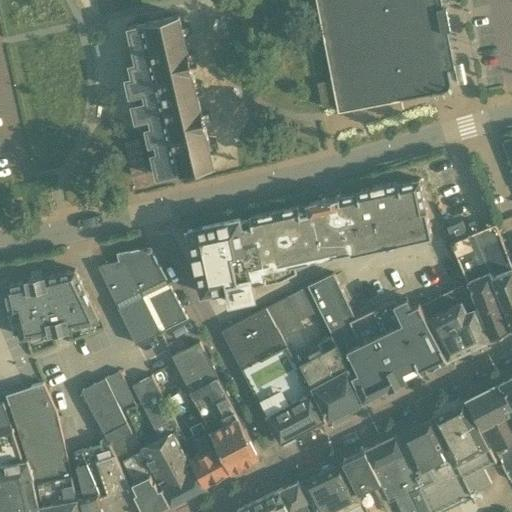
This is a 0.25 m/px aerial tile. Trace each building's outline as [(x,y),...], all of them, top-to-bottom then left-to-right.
[(317,0),(340,112),(444,91),(448,89),(450,87),(451,85),(452,83),(452,81),(450,70),(455,69),(441,0),(317,0)] [(179,14),(129,26),(140,74),(126,77),(130,94),(144,91),(146,100),(132,104),(136,119),(150,115),(152,125),(146,127),(150,142),(156,141),(158,151),(152,152),(158,176),(214,163),(179,14)] [(332,80),(319,83),(324,107),(337,104),(332,80)] [(253,225),(241,227),(239,218),(190,229),(203,291),(229,286),(232,298),(254,294),(249,266),(311,251),(310,249),(336,243),(338,251),(351,249),(351,251),(431,233),(426,208),(420,210),(414,183),(340,199),(339,195),(310,202),(312,212),(301,214),(299,210),(252,220),(253,225)] [(473,232),(469,234),(463,220),(447,227),(453,240),(452,241),(471,289),(493,280),(511,272),(511,262),(509,254),(496,223),(479,230),(475,220),(469,223),(473,232)] [(117,252),(118,260),(98,265),(125,322),(135,343),(161,331),(188,317),(150,244),(117,252)] [(3,285),(9,313),(15,312),(21,338),(24,337),(53,330),(61,329),(68,327),(101,320),(75,267),(46,273),(46,272),(25,276),(26,278),(3,283),(3,285)] [(511,272),(493,280),(511,326),(511,272)] [(287,295),(265,306),(243,318),(301,430),(325,418),(283,337),(304,327),(301,321),(321,309),(326,321),(349,309),(332,274),(306,287),(287,296),(287,295)] [(511,326),(493,280),(471,289),(491,336),(511,327),(511,326)] [(429,318),(448,358),(488,339),(467,297),(461,285),(419,306),(429,318)] [(429,318),(419,306),(418,303),(410,307),(406,299),(395,304),(393,300),(385,304),(398,332),(429,318)] [(385,304),(361,316),(373,343),(398,332),(385,304)] [(354,320),(349,309),(326,321),(333,335),(331,336),(344,357),(373,343),(361,316),(354,320)] [(301,430),(243,318),(221,329),(280,442),(301,430)] [(398,332),(373,343),(344,357),(353,372),(365,399),(366,399),(366,398),(386,388),(386,389),(408,378),(407,378),(422,370),(422,371),(448,358),(429,318),(398,332)] [(331,336),(306,348),(297,354),(328,418),(365,399),(353,372),(344,357),(331,336)] [(231,469),(258,454),(199,341),(172,354),(174,358),(176,362),(217,443),(231,469)] [(126,453),(121,437),(131,433),(119,408),(134,401),(127,387),(119,370),(81,389),(90,409),(109,444),(117,458),(126,453)] [(165,444),(177,437),(183,434),(152,374),(150,375),(133,384),(160,437),(161,437),(165,444)] [(511,375),(500,382),(511,404),(511,375)] [(79,511),(77,497),(76,493),(67,455),(65,447),(57,411),(47,390),(43,382),(24,388),(6,394),(8,401),(27,459),(28,459),(38,511),(79,511)] [(511,404),(500,382),(467,398),(493,449),(511,439),(511,404)] [(470,494),(492,483),(485,468),(496,462),(463,399),(432,416),(457,465),(470,494)] [(38,511),(28,459),(27,459),(22,460),(4,402),(0,403),(0,511),(38,511)] [(457,465),(432,416),(397,433),(420,482),(433,511),(436,511),(471,496),(470,494),(457,465)] [(183,434),(177,437),(187,457),(189,456),(204,483),(231,469),(217,443),(213,445),(201,422),(190,427),(194,435),(186,439),(183,434)] [(433,511),(420,482),(418,483),(395,433),(365,448),(388,497),(395,511),(433,511)] [(160,437),(156,439),(142,446),(157,478),(156,479),(167,503),(185,493),(163,453),(168,451),(165,444),(161,437),(160,437)] [(177,437),(165,444),(168,451),(163,453),(185,493),(204,483),(189,456),(187,457),(177,437)] [(117,458),(109,444),(91,449),(110,511),(144,511),(134,492),(117,458)] [(365,448),(343,458),(363,499),(369,511),(395,511),(388,497),(365,448)] [(110,511),(91,449),(73,453),(83,490),(76,492),(76,493),(77,497),(79,511),(110,511)] [(148,511),(167,503),(156,479),(153,480),(139,452),(123,460),(137,490),(134,492),(144,511),(148,511)] [(336,511),(363,499),(343,458),(299,479),(307,500),(310,498),(316,511),(336,511)] [(299,479),(281,488),(293,511),(312,511),(307,500),(299,479)] [(293,511),(281,488),(236,510),(235,511),(293,511)] [(369,511),(363,499),(336,511),(369,511)]
